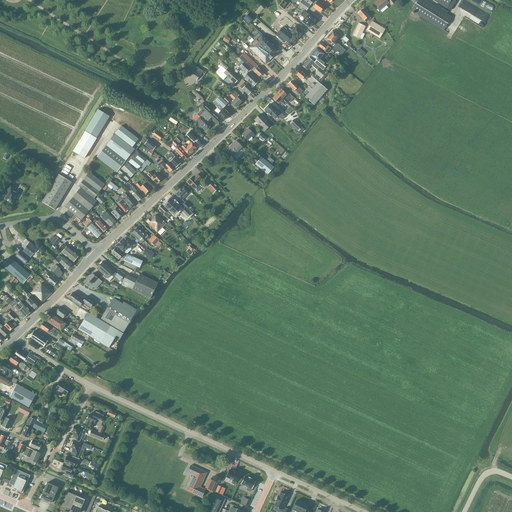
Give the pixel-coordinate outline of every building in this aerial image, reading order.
[(283,0),(279,6),(284,10),(290,3),(287,1),(287,0),(283,0)] [(314,5),(313,8),(320,13),(320,12),(321,12),(322,11),(322,10),(324,7),(314,0),(313,0),(301,0),(298,5),(306,11),(312,3),(314,5)] [(390,3),(391,5),(395,3),(392,0),(387,0),(386,1),(385,0),(379,0),(378,1),(374,3),(380,11),(390,3)] [(413,0),(417,3),(412,11),(435,26),(444,31),(453,17),(444,12),(425,0),(413,0)] [(454,0),(433,0),(451,11),(456,1),(454,0)] [(483,1),(480,7),(492,13),(495,6),(483,1)] [(485,21),(489,14),(477,7),(475,11),(480,14),(478,17),(485,21)] [(358,14),(364,21),(364,20),(366,18),(368,20),(371,18),(363,9),(360,11),(358,12),(358,13),(358,14)] [(304,11),(300,15),(305,18),(302,22),(302,23),(308,28),(309,28),(311,25),(311,26),(311,25),(313,24),(313,23),(314,21),(315,20),(314,20),(314,19),(312,17),(312,18),(308,15),(304,11)] [(245,17),(250,23),(255,18),(249,12),(245,17)] [(366,31),(379,39),(384,30),(372,22),(366,31)] [(360,38),(362,33),(365,27),(358,24),(353,35),(360,38)] [(289,28),(287,30),(290,33),(289,33),(297,40),(304,33),(296,26),(292,30),(289,28)] [(283,27),(276,35),(290,48),(293,45),(292,44),(294,42),(295,43),(297,40),(289,33),(290,33),(287,30),(283,27)] [(328,36),(325,40),(330,44),(328,46),(331,49),(331,48),(336,52),(337,51),(341,47),(335,41),(339,37),(332,31),(329,34),(328,35),(328,36)] [(265,64),(278,51),(261,36),(258,33),(252,39),(255,42),(249,49),(265,64)] [(322,43),(318,47),(327,54),(329,51),(333,54),(335,52),(331,49),(327,46),(327,47),(322,43)] [(325,61),(321,58),(324,54),(316,48),(310,55),(316,60),(314,63),(319,67),(320,68),(323,70),(326,67),(323,64),(325,61)] [(253,72),(254,71),(259,76),(263,73),(260,70),(261,68),(247,55),(242,60),(253,72)] [(312,65),(312,66),(316,70),(319,67),(314,63),(309,58),(302,66),(307,70),(312,65)] [(238,65),(246,73),(247,71),(250,69),(242,61),(238,65)] [(195,66),(192,71),(193,71),(190,75),(197,80),(203,71),(195,66)] [(223,73),(226,70),(221,66),(215,73),(223,81),(227,76),(223,73)] [(311,76),(320,83),(321,81),(322,80),(321,78),(326,73),(319,67),(316,70),(311,76)] [(227,76),(234,83),(239,78),(228,68),(226,70),(223,73),(227,76)] [(299,70),(295,75),(298,78),(298,79),(298,80),(299,81),(300,81),(300,80),(301,81),(303,79),(305,81),(308,78),(305,76),(299,70)] [(251,84),(253,86),(258,81),(250,73),(245,78),(250,83),(251,84)] [(288,85),(294,91),(295,90),(299,95),(302,91),(298,87),(292,81),(288,85)] [(304,97),(314,106),(327,90),(325,89),(319,84),(318,82),(315,85),(311,89),(309,87),(308,87),(306,90),(309,92),(304,97)] [(243,83),(240,87),(248,95),(252,90),(246,84),(245,85),(243,83)] [(281,89),(277,94),(283,100),(285,98),(290,102),(294,98),(289,94),(288,96),(281,89)] [(232,92),(229,95),(234,100),(231,104),(236,108),(241,102),(237,97),(232,92)] [(277,94),(272,99),(278,104),(280,102),(287,110),(290,107),(283,100),(277,94)] [(225,119),(226,120),(227,120),(228,118),(228,117),(228,116),(229,115),(222,108),(227,104),(219,97),(218,97),(216,99),(216,100),(215,101),(219,105),(217,108),(221,111),(219,113),(225,119)] [(210,119),(216,125),(220,121),(203,104),(199,107),(203,111),(198,116),(199,117),(195,121),(195,122),(194,123),(197,127),(199,125),(205,131),(211,125),(208,122),(210,119)] [(271,116),(274,118),(277,115),(282,120),(284,117),(276,109),(275,110),(270,104),(265,109),(268,112),(267,113),(271,116)] [(96,138),(109,117),(98,110),(85,131),(96,138)] [(254,121),(259,125),(258,126),(260,129),(264,132),(269,126),(266,123),(267,122),(260,115),(254,121)] [(299,130),(302,128),(302,127),(294,120),(290,124),(297,130),(297,129),(299,130)] [(132,147),(138,139),(121,126),(115,134),(132,147)] [(252,138),(254,136),(248,129),(242,135),(247,140),(251,137),(252,138)] [(190,131),(185,136),(193,144),(195,142),(200,148),(204,144),(200,140),(203,136),(198,133),(195,136),(190,131)] [(96,139),(85,132),(72,152),(84,159),(96,139)] [(155,132),(153,135),(160,140),(162,137),(155,132)] [(261,133),(257,137),(263,142),(266,138),(261,133)] [(115,134),(114,135),(105,146),(125,162),(135,150),(132,147),(115,134)] [(148,140),(144,145),(152,151),(156,146),(148,140)] [(189,141),(186,144),(185,144),(181,148),(189,156),(196,149),(189,141)] [(232,146),(227,151),(233,157),(234,156),(237,159),(243,152),(243,151),(244,150),(236,141),(232,145),(232,146)] [(179,154),(184,160),(187,157),(181,151),(182,150),(179,147),(177,145),(175,147),(177,149),(175,151),(178,155),(179,154)] [(125,162),(105,146),(97,157),(117,173),(125,162)] [(129,162),(133,156),(135,158),(139,154),(135,150),(125,162),(127,163),(129,162)] [(139,154),(135,158),(133,156),(129,162),(138,169),(140,166),(142,163),(145,159),(139,154)] [(169,155),(166,158),(168,161),(169,161),(169,162),(170,162),(175,168),(181,163),(175,157),(173,155),(171,157),(169,155)] [(255,165),(267,175),(273,167),(261,158),(255,165)] [(166,170),(169,173),(173,169),(168,163),(166,165),(161,160),(159,162),(157,160),(153,164),(159,172),(162,169),(160,168),(161,166),(166,171),(166,170)] [(118,173),(127,163),(125,162),(117,173),(118,173)] [(127,163),(118,173),(127,182),(136,172),(127,163)] [(72,176),(74,173),(69,170),(70,168),(66,165),(60,173),(71,181),(74,177),(72,176)] [(86,192),(91,196),(94,198),(99,192),(105,184),(89,172),(83,180),(79,186),(86,192)] [(154,180),(157,183),(162,179),(156,172),(153,175),(149,172),(147,175),(153,181),(154,180)] [(192,177),(187,182),(194,189),(197,191),(201,187),(199,184),(198,183),(202,179),(197,174),(194,178),(192,177)] [(59,175),(46,196),(42,202),(55,210),(71,182),(59,175)] [(124,185),(127,182),(120,176),(118,180),(124,185)] [(116,191),(120,186),(109,178),(104,184),(111,190),(113,188),(116,191)] [(143,191),(146,194),(151,190),(145,184),(142,186),(138,183),(136,185),(142,191),(143,191)] [(215,184),(214,185),(212,183),(208,186),(214,192),(217,189),(216,188),(217,187),(215,184)] [(8,192),(6,196),(4,199),(12,204),(16,198),(16,199),(19,194),(14,191),(16,188),(10,184),(5,191),(8,192)] [(135,193),(132,195),(138,201),(142,198),(131,186),(130,187),(131,189),(135,193)] [(184,187),(176,194),(181,200),(190,193),(184,187)] [(80,189),(65,207),(68,210),(64,215),(68,219),(73,214),(81,220),(97,202),(80,189)] [(120,197),(119,196),(118,197),(119,198),(115,201),(117,204),(125,212),(134,204),(127,195),(127,196),(124,193),(120,197)] [(105,201),(99,196),(96,199),(101,205),(105,201)] [(172,201),(170,199),(167,202),(167,201),(165,204),(165,205),(173,213),(174,213),(175,214),(180,209),(175,204),(176,203),(173,200),(172,201)] [(120,210),(117,207),(115,205),(111,209),(113,211),(111,213),(117,219),(123,214),(120,210)] [(166,220),(172,214),(162,205),(158,209),(163,214),(162,216),(166,220)] [(116,221),(109,214),(106,211),(100,217),(103,220),(110,227),(116,221)] [(150,218),(146,222),(157,233),(166,224),(156,215),(154,217),(153,216),(150,219),(150,218)] [(89,219),(84,224),(97,238),(102,233),(89,219)] [(95,219),(92,222),(97,227),(103,233),(107,228),(102,223),(99,219),(97,221),(95,219)] [(135,231),(144,241),(149,236),(146,234),(145,236),(138,228),(135,231)] [(141,244),(144,241),(135,231),(132,234),(139,242),(141,244)] [(158,241),(159,240),(153,235),(149,240),(155,246),(155,245),(158,241)] [(116,246),(123,253),(127,253),(134,246),(128,241),(127,242),(123,239),(116,246)] [(16,246),(30,258),(38,249),(30,242),(27,240),(16,246)] [(59,251),(62,253),(73,262),(78,256),(67,246),(66,247),(64,245),(59,251)] [(125,256),(116,248),(111,253),(118,259),(121,256),(123,258),(125,256)] [(143,253),(152,258),(154,253),(145,249),(143,253)] [(15,256),(17,258),(25,264),(30,259),(22,252),(20,250),(15,256)] [(124,261),(135,266),(139,268),(142,261),(127,254),(124,261)] [(53,261),(57,265),(59,263),(67,269),(71,264),(63,258),(63,259),(58,255),(53,261)] [(30,276),(10,257),(2,266),(23,284),(30,276)] [(103,262),(100,266),(110,275),(113,278),(115,276),(120,281),(125,275),(120,271),(116,274),(103,262)] [(50,270),(59,277),(62,273),(59,271),(60,269),(55,265),(50,270)] [(107,278),(110,275),(100,266),(97,269),(107,278)] [(46,281),(53,286),(57,281),(47,273),(45,276),(48,279),(46,281)] [(88,282),(86,284),(92,290),(94,287),(96,289),(102,282),(97,278),(92,274),(86,280),(88,282)] [(126,275),(123,281),(121,284),(132,290),(150,299),(158,283),(140,274),(137,280),(126,275)] [(18,282),(13,277),(9,282),(14,286),(18,282)] [(38,285),(30,293),(41,304),(51,293),(41,283),(39,286),(38,285)] [(39,304),(36,301),(25,289),(22,292),(26,296),(26,295),(29,298),(26,301),(31,306),(32,306),(35,309),(39,304)] [(73,293),(68,299),(79,307),(82,302),(90,308),(94,302),(86,297),(84,300),(73,293)] [(18,306),(27,316),(31,312),(25,306),(21,302),(17,298),(14,300),(15,302),(18,306)] [(101,319),(120,331),(124,333),(137,310),(124,302),(123,304),(113,298),(101,319)] [(10,304),(13,308),(14,307),(23,319),(27,316),(18,306),(15,302),(14,300),(13,302),(10,304)] [(68,316),(69,316),(70,315),(59,307),(55,313),(62,319),(63,318),(64,319),(66,317),(67,318),(68,316)] [(116,336),(118,331),(88,313),(78,329),(109,348),(116,336)] [(53,314),(50,318),(64,328),(67,323),(64,321),(53,314)] [(58,329),(63,329),(64,328),(50,318),(47,322),(58,329)] [(7,323),(4,326),(9,331),(16,325),(14,323),(12,325),(10,323),(11,322),(9,321),(7,319),(5,320),(7,323)] [(48,331),(53,335),(55,331),(44,324),(41,328),(47,333),(48,331)] [(0,330),(0,333),(4,337),(9,332),(3,327),(0,330)] [(29,338),(43,348),(48,340),(35,331),(29,338)] [(72,338),(79,343),(81,340),(81,339),(74,335),(72,338)] [(71,338),(69,341),(80,348),(82,345),(78,342),(71,338)] [(62,346),(70,351),(73,348),(65,342),(62,346)] [(44,351),(56,359),(59,354),(47,346),(44,351)] [(24,361),(25,360),(27,355),(26,354),(25,355),(18,350),(15,355),(24,361)] [(29,353),(27,355),(25,360),(33,365),(37,358),(29,353)] [(21,363),(19,361),(20,360),(13,355),(9,361),(16,366),(17,364),(19,365),(21,363)] [(5,364),(1,370),(4,371),(2,374),(10,378),(12,374),(12,372),(11,371),(13,368),(5,364)] [(28,375),(34,379),(37,374),(32,371),(28,375)] [(0,375),(0,382),(6,386),(6,385),(9,387),(11,382),(9,381),(9,380),(0,375)] [(60,382),(56,389),(65,395),(66,396),(71,389),(69,388),(60,382)] [(17,384),(10,397),(28,408),(36,395),(17,384)] [(22,405),(18,411),(28,416),(31,410),(22,405)] [(101,422),(104,415),(94,411),(93,415),(89,414),(86,421),(87,421),(85,425),(91,428),(93,424),(94,424),(96,420),(101,422)] [(32,427),(44,433),(47,426),(42,424),(44,420),(37,417),(36,420),(35,421),(32,427)] [(5,428),(6,429),(7,429),(8,429),(12,420),(6,418),(2,426),(5,428)] [(21,435),(24,436),(25,437),(27,437),(27,438),(30,432),(32,433),(33,431),(33,430),(32,429),(32,427),(35,421),(29,418),(21,435)] [(83,430),(84,431),(84,430),(74,426),(72,431),(71,433),(73,434),(72,437),(76,438),(75,440),(79,441),(82,434),(81,434),(83,430)] [(91,430),(89,435),(102,441),(104,436),(98,433),(91,430)] [(6,440),(4,446),(1,445),(5,437),(1,435),(0,436),(0,448),(3,450),(8,451),(11,442),(6,440)] [(43,446),(45,441),(41,440),(40,442),(33,439),(30,447),(38,450),(40,445),(43,446)] [(71,446),(70,448),(73,449),(71,452),(75,454),(74,455),(79,457),(81,450),(83,450),(84,447),(90,450),(91,446),(84,443),(83,446),(73,442),(71,446)] [(18,453),(17,455),(22,458),(23,455),(24,453),(22,452),(25,446),(19,444),(16,452),(18,453)] [(30,458),(29,460),(36,464),(36,463),(41,454),(27,448),(24,453),(23,455),(30,458)] [(65,461),(64,464),(73,467),(76,468),(80,459),(74,457),(73,460),(71,459),(67,457),(66,458),(65,457),(64,460),(65,461)] [(94,467),(93,469),(97,471),(99,465),(91,462),(90,465),(94,467)] [(62,466),(61,469),(61,470),(65,472),(64,475),(66,476),(72,478),(74,473),(72,471),(73,467),(64,464),(63,467),(62,466)] [(202,497),(205,490),(200,488),(207,473),(191,466),(187,473),(193,475),(186,490),(202,497)] [(10,481),(2,478),(1,480),(14,486),(12,490),(15,492),(15,490),(22,493),(30,476),(15,469),(10,481)] [(229,470),(226,477),(233,480),(231,483),(235,485),(236,482),(240,475),(236,473),(237,473),(237,472),(236,472),(234,471),(233,470),(233,471),(233,472),(229,470)] [(244,477),(241,484),(248,487),(246,490),(250,492),(251,489),(252,489),(255,482),(251,480),(252,479),(252,480),(252,479),(251,479),(249,478),(248,477),(248,478),(248,479),(244,477)] [(218,484),(210,480),(206,488),(207,489),(212,491),(213,492),(214,492),(218,484)] [(52,503),(58,488),(47,483),(40,498),(44,500),(44,501),(47,502),(48,501),(52,503)] [(218,486),(215,492),(222,495),(225,489),(218,486)] [(67,492),(59,508),(70,509),(71,511),(79,511),(85,500),(67,492)] [(274,506),(282,510),(285,505),(286,502),(285,502),(288,496),(280,492),(280,493),(278,497),(278,496),(277,496),(275,502),(276,502),(274,506)] [(218,511),(225,500),(215,495),(207,511),(216,511),(217,511),(218,511)] [(306,508),(308,505),(297,500),(293,509),(298,511),(310,511),(312,510),(306,508)]
